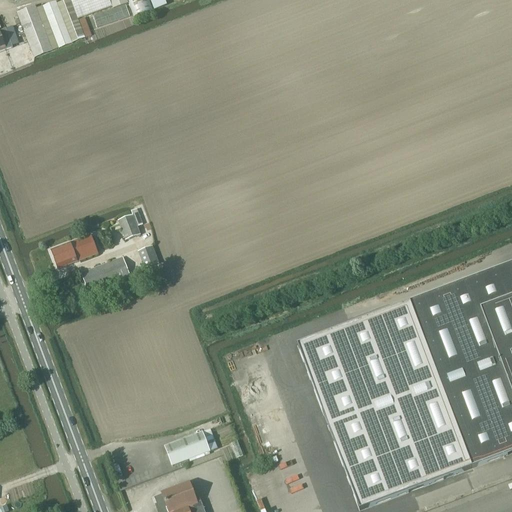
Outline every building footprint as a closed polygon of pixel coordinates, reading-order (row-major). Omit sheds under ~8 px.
[(72,4),(72,3),(70,0),(69,0),(58,5),(57,2),(37,9),(36,7),(17,14),(34,59),(85,40),(78,20),(72,4)] [(80,0),(72,3),(72,4),(78,20),(113,8),(113,10),(93,17),(97,29),(130,17),(126,5),(129,4),(127,0),(80,0)] [(149,0),(127,0),(135,19),(154,12),(149,0)] [(164,0),(150,0),(154,11),(167,6),(164,0)] [(0,53),(13,49),(7,30),(6,30),(0,31),(0,53)] [(133,216),(118,222),(125,242),(141,236),(137,227),(143,225),(137,210),(135,211),(132,212),(133,214),(133,216)] [(59,270),(98,255),(91,237),(51,252),(59,270)] [(152,247),(138,253),(145,270),(159,264),(152,247)] [(89,293),(131,277),(130,274),(125,261),(123,258),(81,274),(89,293)] [(511,265),(410,304),(472,469),(511,454),(511,265)] [(211,431),(165,448),(172,467),(218,450),(211,431)] [(162,496),(155,499),(160,511),(204,511),(201,503),(198,504),(190,483),(161,494),(162,496)]
